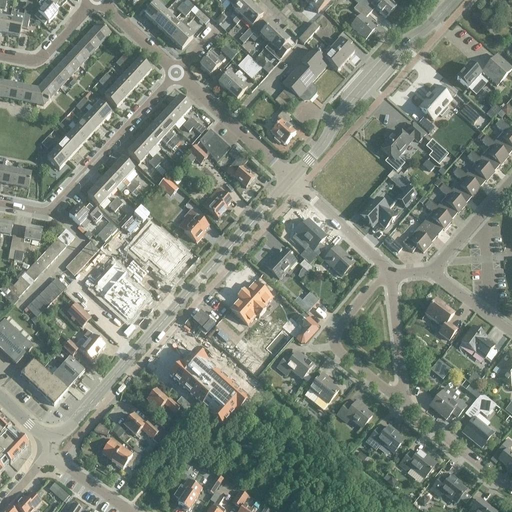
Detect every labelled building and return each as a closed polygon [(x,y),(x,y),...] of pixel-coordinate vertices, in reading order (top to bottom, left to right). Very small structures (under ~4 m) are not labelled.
[(42,0),(38,4),(42,8),(38,13),(48,23),(57,13),(51,8),(58,0),(57,0),(42,0)] [(144,15),(154,24),(165,12),(155,3),(157,1),(156,0),(150,0),(145,5),(150,9),(144,15)] [(236,25),(242,18),(253,7),(246,0),(233,0),(230,4),(234,8),(233,10),(239,15),(233,21),(236,25)] [(312,0),(308,4),(318,13),(328,1),(329,0),(312,0)] [(353,0),(358,4),(369,14),(374,8),(385,18),(396,6),(389,0),(374,0),(371,4),(366,0),(362,0),(362,1),(361,0),(353,0)] [(27,29),(32,4),(26,3),(23,15),(11,12),(9,19),(6,35),(18,38),(21,28),(27,29)] [(177,9),(180,13),(186,7),(182,3),(177,9)] [(365,40),(376,28),(365,18),(369,14),(358,4),(353,9),(361,15),(350,27),(365,40)] [(191,11),(186,7),(180,13),(185,17),(191,11)] [(253,7),(242,18),(252,27),(249,30),(253,34),(264,23),(260,19),(263,16),(253,7)] [(205,25),(209,21),(199,11),(195,16),(205,25)] [(163,32),(174,20),(165,12),(154,24),(163,32)] [(0,34),(6,35),(9,19),(0,17),(0,34)] [(163,32),(172,41),(183,29),(174,20),(163,32)] [(99,23),(88,34),(99,45),(110,33),(99,23)] [(260,35),(269,44),(280,32),(271,24),(268,27),(264,23),(253,34),(257,38),(260,35)] [(314,23),(309,28),(314,33),(319,28),(314,23)] [(314,33),(309,28),(303,34),(309,39),(314,33)] [(183,29),(172,41),(182,50),(193,38),(183,29)] [(269,44),(265,49),(274,58),(276,56),(280,59),(293,45),(280,32),(269,44)] [(331,49),(345,62),(354,53),(348,47),(352,43),(342,33),(337,38),(340,40),(331,49)] [(88,34),(77,45),(89,56),(99,45),(88,34)] [(303,45),(309,39),(303,34),(298,40),(303,45)] [(231,60),(238,53),(227,43),(221,51),(231,60)] [(77,45),(66,57),(78,68),(89,56),(77,45)] [(345,62),(331,49),(329,47),(325,51),(328,54),(323,58),(329,64),(337,71),(345,62)] [(299,100),(301,98),(304,101),(308,101),(315,93),(314,89),(310,85),(329,64),(323,58),(323,59),(314,50),(283,84),(299,100)] [(212,53),(200,66),(210,75),(225,60),(220,56),(218,59),(212,53)] [(125,65),(129,61),(123,56),(119,60),(125,65)] [(237,67),(244,73),(254,62),(248,56),(237,67)] [(497,56),(490,64),(505,77),(511,70),(497,56)] [(66,57),(56,68),(67,79),(78,68),(66,57)] [(121,70),(125,65),(119,60),(116,64),(121,70)] [(130,69),(142,81),(151,71),(139,60),(130,69)] [(262,69),(254,62),(244,73),(251,80),(262,69)] [(497,86),(505,77),(490,64),(482,73),(497,86)] [(469,65),(456,79),(468,89),(475,96),(487,83),(480,76),(480,75),(469,65)] [(45,80),(57,90),(67,79),(56,68),(45,80)] [(121,79),(133,90),(142,81),(130,69),(121,79)] [(228,72),(218,83),(227,92),(242,76),(243,74),(239,70),(233,77),(228,72)] [(108,84),(112,80),(106,74),(102,78),(108,84)] [(242,76),(227,92),(236,100),(246,89),(241,85),(246,80),(242,76)] [(104,88),(108,84),(102,78),(98,82),(104,88)] [(133,90),(121,79),(113,88),(125,99),(133,90)] [(0,96),(5,98),(9,82),(0,80),(0,96)] [(45,80),(37,88),(36,104),(43,105),(57,90),(45,80)] [(5,98),(21,101),(24,85),(9,82),(5,98)] [(24,85),(21,101),(36,104),(37,88),(24,85)] [(425,101),(418,109),(425,115),(426,114),(433,120),(437,115),(440,118),(447,110),(445,107),(454,96),(442,85),(438,91),(436,89),(429,97),(427,95),(423,100),(425,101)] [(125,99),(113,88),(104,97),(116,109),(125,99)] [(274,101),(283,109),(291,100),(282,92),(274,101)] [(170,107),(182,118),(191,109),(179,98),(170,107)] [(85,109),(89,104),(83,99),(79,103),(85,109)] [(82,113),(85,109),(79,103),(75,107),(82,113)] [(90,113),(102,124),(110,114),(98,103),(90,113)] [(479,118),(466,106),(460,112),(473,124),(479,118)] [(162,116),(174,127),(182,118),(170,107),(162,116)] [(288,124),(291,120),(282,112),(277,118),(281,121),(271,132),(285,145),(295,134),(288,127),(290,125),(288,124)] [(102,124),(90,113),(81,122),(93,133),(102,124)] [(174,127),(162,116),(153,125),(175,146),(179,142),(169,133),(174,127)] [(68,127),(72,123),(66,117),(62,121),(68,127)] [(190,118),(187,122),(193,128),(197,123),(190,118)] [(502,133),(493,143),(507,156),(511,150),(511,131),(500,120),(495,126),(502,133)] [(64,131),(68,127),(62,121),(58,125),(64,131)] [(93,133),(81,122),(72,131),(84,142),(93,133)] [(193,128),(187,122),(183,126),(189,132),(193,128)] [(428,122),(422,128),(433,137),(438,131),(428,122)] [(175,146),(153,125),(145,135),(156,146),(161,141),(172,150),(175,146)] [(391,138),(381,150),(390,157),(385,162),(396,172),(403,164),(397,158),(400,154),(402,153),(404,151),(405,149),(410,142),(414,139),(418,143),(425,135),(413,125),(406,132),(408,134),(405,137),(397,130),(390,137),(391,138)] [(199,141),(203,147),(215,134),(210,130),(199,141)] [(84,142),(72,131),(64,141),(76,152),(84,142)] [(220,139),(215,134),(203,147),(208,152),(220,139)] [(156,146),(145,135),(136,144),(148,155),(156,146)] [(51,145),(55,141),(49,136),(45,140),(51,145)] [(488,149),(479,159),(493,172),(499,165),(500,166),(508,156),(507,156),(493,143),(485,136),(481,142),(488,149)] [(225,144),(220,139),(208,152),(212,158),(225,144)] [(47,150),(51,145),(45,140),(41,144),(47,150)] [(55,150),(67,161),(76,152),(64,141),(55,150)] [(432,142),(426,147),(433,153),(429,157),(438,165),(447,155),(432,142)] [(148,155),(136,144),(127,153),(139,164),(148,155)] [(230,149),(225,144),(212,158),(216,163),(230,149)] [(201,164),(208,157),(196,146),(189,153),(201,164)] [(233,148),(229,153),(236,159),(234,161),(241,168),(247,161),(241,155),(233,148)] [(67,161),(55,150),(47,159),(59,170),(67,161)] [(494,173),(493,172),(479,159),(471,153),(466,158),(474,165),(465,175),(479,188),(485,181),(486,182),(494,173)] [(156,155),(152,159),(158,165),(162,161),(156,155)] [(113,169),(125,180),(134,170),(122,159),(113,169)] [(158,165),(152,159),(148,163),(154,169),(158,165)] [(229,167),(225,172),(232,178),(233,178),(245,189),(254,179),(241,168),(234,161),(229,167)] [(0,174),(0,182),(13,185),(16,169),(1,167),(0,174)] [(16,169),(13,185),(28,188),(31,172),(16,169)] [(96,187),(108,198),(125,180),(113,169),(96,187)] [(460,181),(451,192),(465,204),(471,197),(472,198),(480,189),(479,188),(465,175),(457,169),(456,169),(454,172),(452,174),(460,181)] [(158,186),(170,198),(178,190),(174,187),(175,186),(166,178),(158,186)] [(133,180),(129,184),(135,190),(139,185),(133,180)] [(434,186),(438,190),(443,185),(439,181),(434,186)] [(135,190),(129,184),(125,188),(132,194),(135,190)] [(437,208),(451,220),(457,213),(458,214),(466,205),(465,204),(451,192),(443,185),(438,190),(446,197),(437,208)] [(108,198),(96,187),(87,196),(99,207),(108,198)] [(202,206),(208,211),(207,211),(218,220),(227,210),(226,208),(232,201),(218,189),(202,206)] [(397,201),(405,207),(415,196),(408,189),(397,201)] [(116,198),(112,202),(118,208),(122,204),(116,198)] [(385,229),(395,218),(388,211),(388,210),(376,199),(360,216),(372,228),(377,222),(385,229)] [(432,213),(422,224),(437,237),(438,237),(437,236),(443,230),(452,221),(451,220),(437,208),(429,201),(424,206),(432,213)] [(118,208),(112,202),(108,207),(114,212),(118,208)] [(93,222),(99,215),(90,206),(84,212),(78,207),(69,216),(79,226),(88,217),(93,222)] [(186,220),(179,228),(196,244),(202,237),(201,236),(208,228),(190,212),(184,218),(186,220)] [(312,251),(326,236),(308,220),(304,224),(304,225),(296,234),(308,246),(299,256),(304,260),(299,265),(308,273),(313,268),(309,265),(317,256),(312,251)] [(10,237),(12,224),(0,221),(0,237),(1,235),(10,237)] [(437,237),(422,224),(408,240),(407,238),(402,244),(412,253),(416,249),(414,247),(415,247),(423,253),(431,244),(431,243),(436,237),(437,238),(437,237)] [(129,251),(140,261),(140,260),(143,257),(148,261),(159,271),(158,273),(163,278),(165,276),(166,278),(186,256),(183,253),(184,251),(179,247),(178,248),(163,235),(152,225),(129,251)] [(104,242),(113,232),(107,226),(98,236),(104,242)] [(10,251),(15,252),(14,261),(21,262),(24,248),(28,249),(30,241),(39,243),(42,230),(26,227),(24,239),(12,237),(10,251)] [(66,230),(62,234),(70,242),(74,238),(66,230)] [(62,234),(57,239),(66,247),(70,242),(62,234)] [(388,237),(384,241),(398,253),(402,249),(388,237)] [(62,251),(66,247),(57,239),(53,243),(62,251)] [(90,242),(86,247),(94,255),(98,250),(90,242)] [(53,243),(45,251),(54,260),(62,251),(53,243)] [(341,276),(354,263),(336,246),(323,260),(341,276)] [(86,247),(82,251),(90,259),(94,255),(86,247)] [(279,279),(295,262),(281,249),(265,266),(279,279)] [(45,251),(41,256),(50,264),(54,260),(45,251)] [(82,251),(78,255),(86,263),(90,259),(82,251)] [(78,255),(74,260),(82,268),(86,263),(78,255)] [(41,256),(37,260),(46,268),(50,264),(41,256)] [(37,260),(33,265),(42,273),(46,268),(37,260)] [(74,260),(70,264),(78,272),(82,268),(74,260)] [(78,272),(70,264),(65,269),(74,277),(78,272)] [(38,277),(42,273),(33,265),(29,269),(38,277)] [(126,276),(115,266),(92,290),(103,300),(104,300),(126,321),(127,320),(129,321),(134,316),(132,314),(146,299),(143,297),(145,295),(139,290),(138,292),(135,290),(127,283),(123,279),(126,276)] [(29,269),(25,273),(33,282),(38,277),(29,269)] [(67,285),(74,277),(65,269),(57,277),(67,285)] [(29,286),(33,282),(25,273),(21,277),(29,286)] [(21,277),(17,282),(26,290),(29,286),(21,277)] [(56,279),(52,283),(62,293),(66,289),(56,279)] [(21,295),(26,290),(17,282),(12,286),(21,295)] [(57,297),(62,293),(52,283),(47,287),(57,297)] [(272,299),(254,283),(245,293),(243,291),(236,298),(239,300),(230,310),(248,326),(256,316),(259,318),(265,311),(263,309),(272,299)] [(8,291),(10,292),(17,299),(21,295),(12,286),(8,291)] [(53,301),(57,297),(47,287),(43,291),(53,301)] [(45,310),(53,301),(43,291),(35,300),(45,310)] [(17,299),(10,292),(4,298),(13,306),(19,300),(17,299)] [(310,310),(319,301),(310,292),(301,301),(310,310)] [(447,323),(449,320),(454,314),(443,306),(444,305),(437,299),(425,315),(443,328),(439,334),(449,341),(457,330),(447,323)] [(40,314),(45,310),(35,300),(30,304),(40,314)] [(36,318),(40,314),(30,304),(26,308),(36,318)] [(82,327),(90,319),(76,305),(68,313),(73,318),(71,319),(73,321),(75,320),(82,327)] [(303,329),(294,338),(301,344),(304,344),(319,328),(309,319),(308,321),(302,315),(296,322),(303,329)] [(0,349),(15,364),(32,348),(26,343),(31,339),(8,318),(4,322),(0,325),(0,349)] [(486,337),(473,327),(461,343),(474,353),(475,352),(485,359),(494,347),(484,340),(486,337)] [(106,346),(93,336),(93,335),(88,332),(83,337),(88,341),(80,352),(93,362),(106,346)] [(78,351),(69,342),(67,340),(61,346),(72,357),(78,351)] [(198,351),(184,367),(182,365),(172,377),(215,415),(213,417),(225,428),(239,412),(241,413),(251,402),(209,364),(210,362),(198,351)] [(511,356),(508,353),(498,367),(502,370),(498,377),(510,386),(511,384),(511,356)] [(302,380),(313,366),(297,354),(290,362),(286,358),(278,368),(286,376),(290,370),(302,380)] [(69,359),(64,365),(79,378),(84,373),(69,359)] [(21,375),(29,383),(42,369),(33,361),(21,375)] [(439,362),(431,371),(442,380),(449,370),(439,362)] [(79,378),(64,365),(58,371),(73,384),(79,378)] [(42,369),(29,383),(37,391),(50,377),(42,369)] [(58,371),(53,377),(59,383),(68,391),(73,384),(58,371)] [(475,385),(480,378),(473,373),(468,380),(475,385)] [(328,405),(338,392),(326,382),(329,379),(323,374),(309,390),(328,405)] [(37,391),(46,398),(59,383),(53,377),(52,378),(50,377),(37,391)] [(59,383),(46,398),(54,406),(68,391),(59,383)] [(174,414),(179,409),(169,399),(168,401),(156,390),(147,400),(158,411),(164,405),(174,414)] [(457,417),(466,406),(456,399),(453,403),(441,392),(429,407),(446,420),(452,413),(457,417)] [(496,405),(490,401),(484,397),(477,406),(482,410),(488,415),(496,405)] [(186,412),(190,407),(180,399),(177,403),(186,412)] [(362,429),(372,417),(362,409),(364,407),(358,402),(352,409),(347,404),(337,416),(347,424),(350,419),(362,429)] [(162,439),(167,433),(157,424),(153,429),(146,423),(144,426),(133,415),(123,425),(135,436),(141,429),(152,440),(157,434),(162,439)] [(485,442),(493,433),(474,418),(462,433),(481,448),(486,443),(485,442)] [(10,465),(28,446),(0,419),(0,455),(8,463),(10,465)] [(393,454),(403,442),(394,434),(395,432),(389,427),(383,434),(378,429),(368,441),(378,449),(381,444),(393,454)] [(132,470),(140,457),(134,453),(131,456),(121,449),(122,447),(110,439),(101,453),(112,461),(111,462),(123,470),(126,466),(132,470)] [(511,473),(511,452),(508,450),(511,447),(505,442),(497,452),(502,455),(499,460),(511,469),(509,471),(511,473)] [(424,479),(434,467),(425,459),(426,458),(420,452),(416,458),(410,453),(400,466),(408,473),(411,469),(424,479)] [(189,456),(182,467),(188,471),(195,461),(189,456)] [(213,495),(223,479),(218,476),(208,491),(213,495)] [(455,505),(466,492),(456,484),(457,483),(451,478),(447,483),(441,479),(431,491),(439,498),(442,494),(455,505)] [(182,488),(180,486),(174,496),(180,500),(177,504),(183,508),(181,510),(185,511),(186,511),(187,511),(188,511),(197,498),(196,497),(201,489),(187,480),(182,488)] [(240,491),(232,503),(240,508),(247,496),(240,491)] [(32,511),(35,509),(40,504),(31,495),(25,501),(23,498),(15,507),(19,511),(32,511)] [(218,506),(223,498),(220,495),(208,511),(224,511),(225,511),(218,506)] [(492,511),(489,509),(490,508),(480,500),(470,511),(492,511)] [(84,511),(72,503),(65,511),(84,511)]
